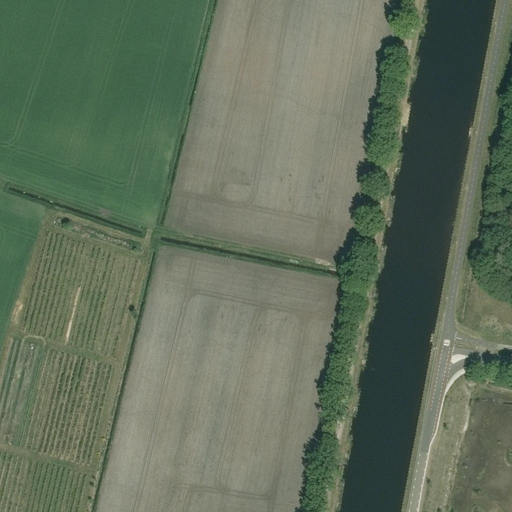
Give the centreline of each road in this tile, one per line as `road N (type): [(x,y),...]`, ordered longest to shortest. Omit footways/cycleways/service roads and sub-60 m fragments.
road 1 (track): [(415,0),(319,511)]
road 2 (tertiary): [(412,511),(436,381)]
